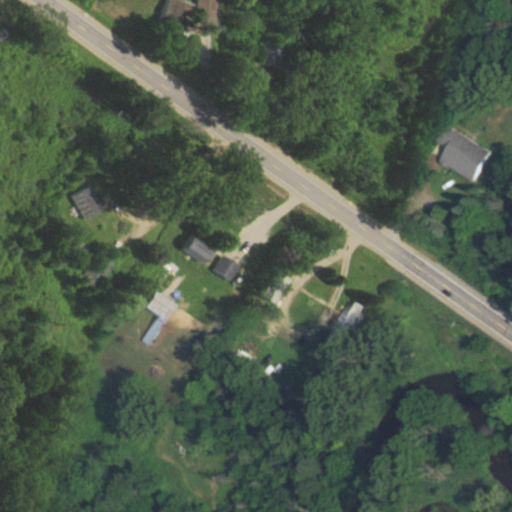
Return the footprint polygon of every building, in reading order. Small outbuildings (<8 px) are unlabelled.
[(166,33),(179,4),(171,0),(163,0),(151,26),(166,33)] [(210,0),(193,0),(193,23),(211,23),(210,0)] [(278,75),(280,49),(255,46),(252,73),(278,75)] [(434,143),(466,161),(476,143),(445,125),(434,143)] [(98,209),(86,186),(68,195),(80,219),(98,209)] [(207,247),(187,234),(178,249),(198,261),(207,247)] [(59,255),(75,264),(84,248),(68,239),(59,255)] [(95,289),(112,265),(94,252),(77,277),(95,289)] [(269,303),(286,280),(273,271),(257,295),(269,303)] [(164,320),(174,305),(152,291),(142,306),(164,320)] [(327,339),(336,344),(345,328),(351,331),(363,312),(348,303),(327,339)] [(148,344),(163,323),(157,318),(141,340),(148,344)]
